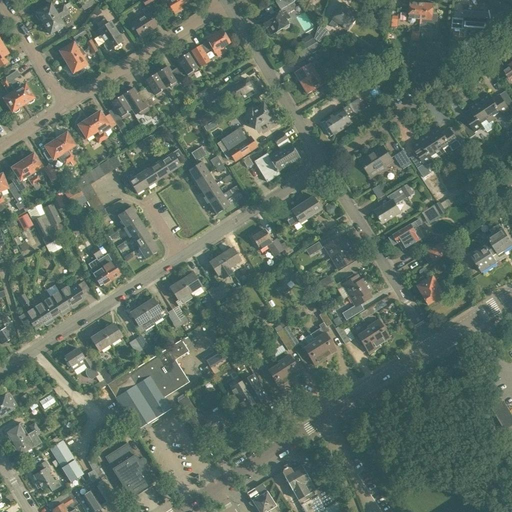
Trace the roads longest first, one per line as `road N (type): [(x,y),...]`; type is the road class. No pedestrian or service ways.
road 1 (tertiary): [(214,487),(433,345)]
road 2 (residential): [(323,164),(511,41)]
road 3 (residential): [(0,371),(181,255)]
road 4 (residential): [(433,345),(323,164)]
road 5 (residential): [(64,105),(226,4)]
road 6 (residential): [(323,164),(226,4)]
road 7 (residential): [(181,255),(323,164)]
road 8 (residential): [(64,105),(1,0)]
